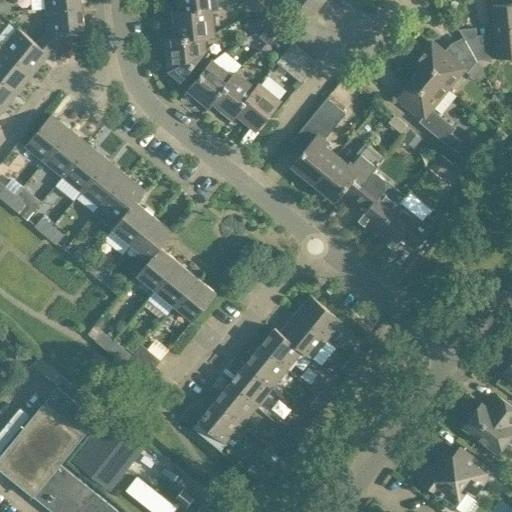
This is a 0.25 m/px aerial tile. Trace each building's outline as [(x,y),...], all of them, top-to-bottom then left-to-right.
[(217,7),(216,0),(168,0),(170,11),(180,10),(180,11),(211,7),(211,8),(217,7)] [(265,10),(263,0),(252,0),(254,11),(265,10)] [(308,19),(308,20),(317,9),(304,0),(288,0),(287,2),(293,7),(299,12),(306,18),(308,19)] [(304,0),(317,9),(324,0),(304,0)] [(85,29),(82,4),(46,7),(48,29),(43,36),(55,47),(67,33),(67,31),(85,29)] [(497,53),(511,51),(511,4),(493,6),(497,53)] [(162,23),(164,38),(177,36),(177,37),(203,34),(213,33),(211,8),(211,7),(180,11),(180,10),(170,11),(169,11),(170,22),(162,23)] [(256,34),(267,21),(266,20),(265,19),(249,20),(245,25),(256,34)] [(268,44),(279,31),(270,24),(260,37),(268,44)] [(34,73),(55,47),(43,36),(37,43),(18,28),(3,47),(34,73)] [(459,29),(465,40),(476,60),(480,60),(476,28),(459,29)] [(205,50),(203,34),(177,37),(177,36),(164,38),(161,38),(162,50),(168,49),(171,68),(182,78),(205,50)] [(423,67),(448,88),(463,69),(467,72),(477,61),(476,60),(465,40),(464,41),(469,48),(457,62),(432,42),(416,62),(423,67)] [(318,63),(295,45),(293,43),(285,53),(310,73),(318,63)] [(0,75),(19,91),(34,73),(3,47),(0,49),(0,75)] [(277,62),(302,83),(310,73),(285,53),(277,62)] [(233,77),(232,76),(213,60),(186,93),(195,100),(199,96),(210,105),(233,77)] [(455,128),(431,108),(448,88),(423,67),(397,99),(413,111),(421,118),(419,121),(444,141),(455,128)] [(256,88),(236,72),(232,76),(233,77),(210,105),(219,112),(222,107),(234,117),(256,88)] [(0,106),(4,109),(19,91),(0,75),(0,106)] [(260,83),(256,88),(234,117),(242,123),(246,119),(257,128),(280,100),(260,83)] [(314,183),(337,155),(325,145),(328,142),(325,139),(346,113),(327,97),(292,140),(293,141),(303,129),(314,138),(293,165),(314,183)] [(25,146),(44,161),(70,129),(51,114),(25,146)] [(409,126),(394,114),(388,121),(402,134),(409,126)] [(402,137),(414,147),(421,138),(409,128),(402,137)] [(500,145),(508,136),(498,128),(491,137),(500,145)] [(89,144),(70,129),(44,161),(63,176),(89,144)] [(337,155),(314,183),(336,200),(343,191),(352,198),(370,177),(374,171),(385,158),(369,144),(366,142),(351,161),(348,164),(337,155)] [(108,160),(89,144),(63,176),(82,192),(108,160)] [(442,179),(455,164),(444,155),(431,170),(442,179)] [(127,175),(108,160),(82,192),(101,207),(127,175)] [(370,177),(352,198),(362,206),(363,204),(368,208),(359,219),(376,233),(406,196),(393,186),(385,186),(384,179),(374,171),(370,177)] [(146,190),(127,175),(101,207),(118,221),(119,222),(137,201),(146,190)] [(5,185),(0,191),(0,196),(9,203),(16,194),(5,185)] [(23,186),(16,194),(9,203),(20,213),(28,219),(34,211),(42,201),(25,187),(23,186)] [(433,209),(417,196),(410,190),(406,196),(376,233),(394,247),(402,237),(407,240),(406,242),(415,249),(432,228),(429,226),(434,219),(428,214),(433,209)] [(132,244),(155,216),(137,201),(119,222),(118,221),(113,228),(132,244)] [(174,231),(155,216),(132,244),(150,259),(149,260),(150,260),(161,247),(174,231)] [(35,225),(46,234),(53,226),(42,217),(35,225)] [(64,235),(53,226),(46,234),(57,243),(64,235)] [(157,290),(180,262),(161,247),(150,260),(149,260),(137,274),(157,290)] [(73,256),(83,265),(90,257),(79,248),(73,256)] [(101,266),(90,257),(83,265),(94,274),(101,266)] [(157,290),(149,299),(168,315),(175,305),(198,277),(180,262),(157,290)] [(217,292),(198,277),(175,305),(194,320),(217,292)] [(116,278),(109,286),(121,295),(127,287),(116,278)] [(311,295),(296,313),(328,339),(343,321),(311,295)] [(328,339),(296,313),(281,332),(303,350),(302,351),(312,359),(328,339)] [(303,350),(281,332),(276,327),(260,346),(288,369),(302,351),(303,350)] [(104,332),(97,340),(108,349),(115,341),(104,332)] [(125,350),(115,341),(108,349),(126,364),(132,356),(125,350)] [(132,356),(126,364),(130,367),(134,371),(145,380),(154,369),(160,360),(142,345),(132,356)] [(288,369),(260,346),(245,365),(272,387),(288,369)] [(359,347),(350,357),(358,364),(366,354),(359,347)] [(349,376),(358,364),(350,357),(340,369),(349,376)] [(272,387),(245,365),(229,384),(257,406),(272,387)] [(257,406),(229,384),(214,402),(241,425),(257,406)] [(336,391),(335,390),(328,384),(320,394),(328,401),(336,391)] [(119,511),(60,464),(85,433),(97,418),(58,385),(45,401),(11,443),(0,455),(0,468),(53,511),(119,511)] [(318,413),(328,401),(320,394),(310,406),(318,413)] [(506,440),(509,442),(511,443),(511,406),(497,395),(488,408),(482,403),(473,414),(470,412),(463,421),(466,424),(464,427),(497,452),(506,440)] [(241,425),(214,402),(198,421),(226,444),(238,428),(241,425)] [(108,418),(74,460),(110,488),(143,447),(108,418)] [(297,439),(306,428),(298,422),(289,432),(297,439)] [(288,450),(297,439),(289,432),(280,443),(288,450)] [(474,496),(491,473),(459,449),(451,460),(447,457),(443,458),(438,465),(436,464),(423,482),(454,505),(456,503),(457,504),(455,507),(462,511),(469,511),(478,502),(471,496),(472,495),(474,496)] [(262,465),(253,476),(261,482),(270,472),(262,465)] [(195,499),(183,490),(177,498),(188,507),(195,499)]
